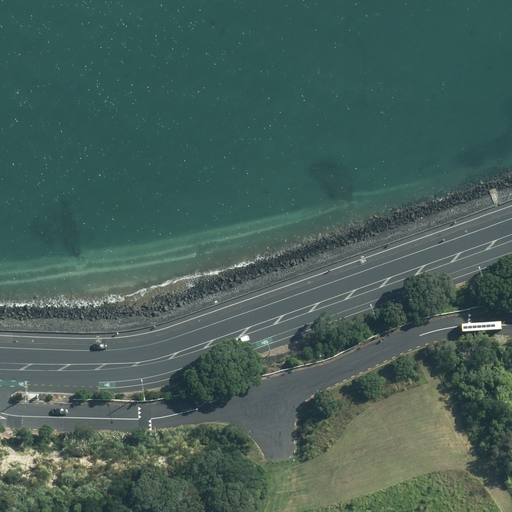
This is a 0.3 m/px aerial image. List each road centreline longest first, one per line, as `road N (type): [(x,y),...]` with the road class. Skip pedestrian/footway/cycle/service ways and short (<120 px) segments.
road 1 (primary): [(0,365),(160,360),(511,238)]
road 2 (unclassified): [(0,412),(159,416),(265,395),(440,329),(511,323)]
